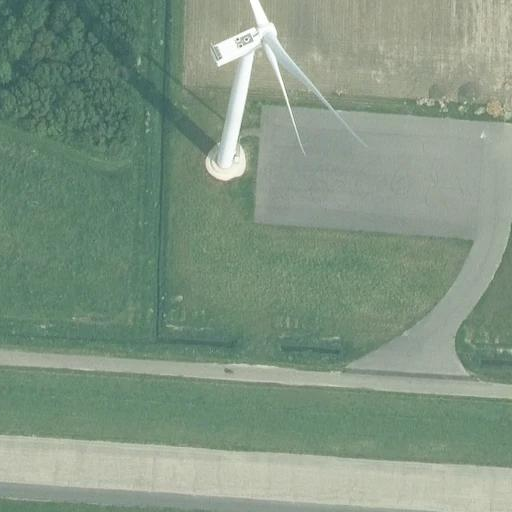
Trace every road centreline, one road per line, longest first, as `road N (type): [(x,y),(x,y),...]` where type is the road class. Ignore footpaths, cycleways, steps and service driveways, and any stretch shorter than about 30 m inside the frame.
road 1 (unclassified): [(511,390),(0,357)]
road 2 (track): [(148,0),(139,325),(0,316)]
road 3 (unclassified): [(0,489),(341,511)]
